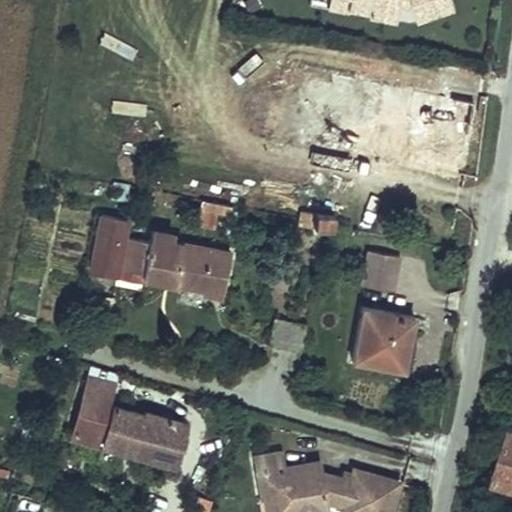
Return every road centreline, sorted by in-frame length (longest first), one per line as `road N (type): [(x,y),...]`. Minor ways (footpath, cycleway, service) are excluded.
road 1 (residential): [(511,115),(438,511)]
road 2 (unknown): [(451,461),(83,354)]
